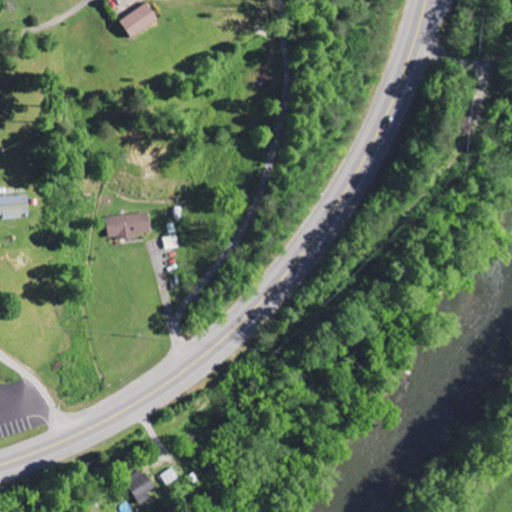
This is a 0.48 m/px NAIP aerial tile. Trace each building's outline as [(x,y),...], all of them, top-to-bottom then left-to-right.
[(115,20),(125,37),(153,21),(143,4),(115,20)] [(25,214),(24,195),(0,196),(0,218),(18,218),(17,214),(25,214)] [(108,240),(149,234),(146,212),(105,218),(108,240)] [(177,478),(170,468),(158,476),(165,486),(177,478)] [(136,506),(147,499),(144,493),(152,488),(141,469),(121,481),(136,506)]
